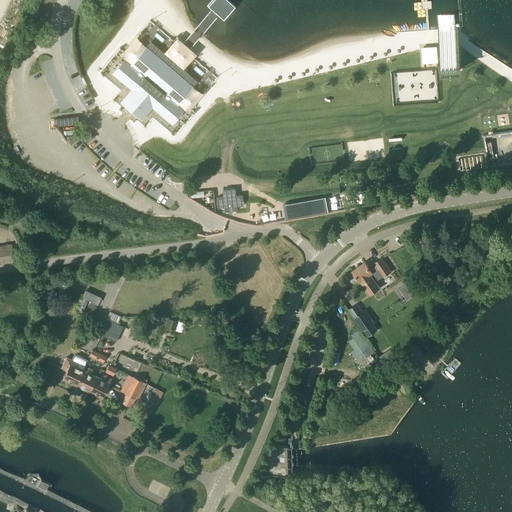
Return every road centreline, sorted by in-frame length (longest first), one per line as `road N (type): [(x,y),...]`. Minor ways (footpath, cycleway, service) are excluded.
road 1 (unclassified): [(0,269),(283,230),(321,262)]
road 2 (tertiary): [(207,511),(289,316),(321,262)]
road 3 (tertiary): [(321,262),(369,223),(401,209),(511,192)]
